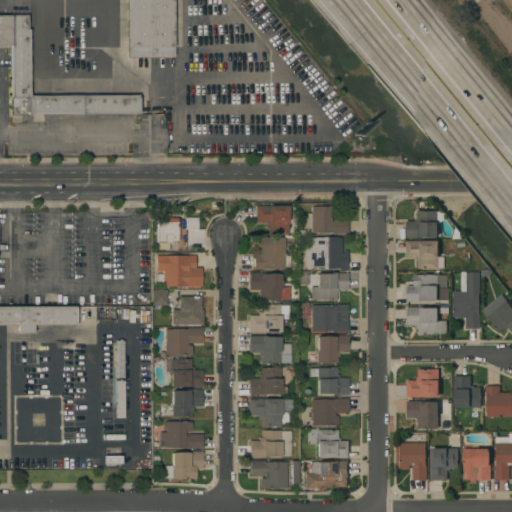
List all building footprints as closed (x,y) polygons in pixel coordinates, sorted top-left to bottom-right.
[(172,0),(172,48),(174,48),(174,56),(172,58),(128,58),(127,56),(127,48),(125,48),(125,0),(172,0)] [(0,15),(27,15),(27,29),(29,29),(29,96),(138,95),(138,114),(11,115),(10,46),(0,46),(0,15)] [(287,205),(287,217),(293,217),(293,232),(287,233),(287,234),(266,234),(266,225),(265,225),(265,222),(255,223),(255,206),(287,205)] [(304,213),(310,213),(310,206),(336,207),(336,217),(329,217),(329,221),(331,221),(331,219),(347,219),(347,233),(346,233),(332,233),(310,233),(310,228),(304,228),(304,213)] [(405,221),(415,221),(415,218),(417,218),(417,211),(437,211),(437,237),(420,237),(420,238),(405,238),(405,221)] [(157,223),(182,223),(183,242),(168,242),(168,250),(158,250),(158,242),(157,242),(157,223)] [(253,251),(259,251),(259,237),(284,237),(284,256),(290,256),(290,268),(284,268),(284,269),(262,269),(253,269),(253,251)] [(303,237),(340,237),(340,252),(343,252),(343,251),(346,251),(346,269),(338,270),(338,268),(316,268),(316,267),(304,267),(303,237)] [(406,241),(437,241),(437,257),(443,257),(443,268),(438,268),(438,269),(417,269),(417,261),(415,261),(415,258),(405,258),(406,241)] [(194,255),(194,267),(200,267),(200,287),(162,287),(162,271),(155,271),(155,255),(194,255)] [(465,329),(465,315),(463,315),(463,317),(461,317),(461,318),(454,318),(454,317),(453,317),(453,292),(461,292),(461,272),(479,272),(479,292),(478,292),(479,314),(479,329),(465,329)] [(289,300),(260,300),(260,294),(258,294),(258,289),(248,290),(248,273),(266,273),(266,274),(279,274),(279,287),(289,287),(289,300)] [(310,287),(316,287),(316,274),(331,274),(331,273),(347,273),(347,290),(341,290),(341,289),(338,289),(338,293),(336,293),(336,300),(310,300),(310,287)] [(446,275),(446,289),(442,289),(442,288),(437,288),(437,301),(419,301),(419,302),(406,302),(406,286),(413,286),(413,275),(446,275)] [(166,290),(166,305),(151,305),(151,290),(166,290)] [(171,325),(171,310),(175,310),(175,304),(178,304),(178,297),(196,296),(200,296),(200,310),(202,310),(202,326),(199,326),(199,325),(171,325)] [(511,332),(508,328),(505,330),(504,328),(498,333),(486,317),(487,317),(483,312),(492,304),(496,309),(506,301),(511,308),(511,332)] [(248,315),(258,315),(258,312),(260,312),(260,304),(280,304),(280,305),(288,305),(288,319),(280,319),(280,332),(248,332),(248,315)] [(310,305),(335,305),(335,304),(348,304),(348,332),(310,331),(310,305)] [(0,306),(76,306),(76,325),(32,325),(32,333),(17,333),(16,325),(0,325),(0,306)] [(422,307),(422,308),(437,308),(437,321),(446,321),(446,334),(422,334),(422,335),(418,335),(418,327),(416,327),(416,324),(406,324),(406,307),(422,307)] [(165,355),(165,357),(159,357),(159,351),(164,351),(164,330),(182,329),(182,328),(202,328),(202,342),(187,343),(187,345),(190,345),(190,355),(165,355)] [(248,353),(248,336),(263,336),(263,337),(279,337),(279,344),(290,344),(290,364),(259,364),(259,356),(258,356),(258,353),(248,353)] [(348,353),(338,353),(338,356),(336,356),(336,363),(316,363),(316,337),(331,337),(331,336),(348,336),(348,353)] [(123,378),(115,378),(115,341),(123,341),(123,378)] [(190,359),(190,367),(192,367),(192,370),(202,370),(202,387),(170,387),(169,359),(190,359)] [(348,395),(330,395),(330,394),(316,394),(316,376),(309,376),(309,368),(316,368),(332,368),(332,367),(336,367),(336,378),(348,378),(348,395)] [(280,394),(249,395),(248,378),(258,378),(258,374),(260,374),(260,369),(279,368),(280,394)] [(438,369),(438,397),(406,397),(406,380),(416,380),(416,377),(418,377),(418,369),(438,369)] [(480,407),(454,407),(454,390),(453,390),(453,376),(470,375),(470,386),(474,386),(474,388),(480,388),(480,407)] [(123,418),(116,418),(115,381),(123,381),(123,418)] [(511,417),(486,417),(486,393),(485,393),(485,386),(499,386),(499,392),(511,392),(511,417)] [(202,407),(192,407),(192,410),(190,410),(190,417),(170,417),(170,391),(184,391),(184,390),(202,390),(202,407)] [(260,427),(260,418),(258,418),(258,415),(248,415),(248,399),(263,398),(263,399),(280,399),(280,400),(291,400),(291,411),(280,411),(280,413),(280,426),(260,427)] [(310,399),(331,399),(331,398),(348,398),(348,413),(334,413),(334,415),(337,415),(337,416),(337,424),(337,425),(310,425),(310,399)] [(423,401),(423,402),(437,402),(437,428),(418,428),(418,422),(416,422),(416,418),(406,418),(406,401),(423,401)] [(158,449),(158,432),(164,432),(164,428),(162,428),(162,422),(191,422),(191,432),(184,432),(184,434),(202,434),(202,448),(158,449)] [(336,430),(336,438),(338,438),(338,441),(348,441),(348,458),(316,458),(316,443),(307,443),(307,430),(336,430)] [(290,455),(280,455),(280,457),(266,457),(266,458),(248,458),(248,441),(258,441),(258,438),(260,438),(260,431),(280,431),(290,431),(290,455)] [(511,434),(511,477),(510,477),(510,467),(511,467),(511,465),(509,465),(509,480),(494,480),(494,465),(495,465),(495,437),(508,437),(508,434),(511,434)] [(425,443),(425,465),(426,465),(426,480),(412,480),(412,465),(414,465),(414,463),(409,463),(410,469),(408,469),(401,469),(400,469),(399,443),(425,443)] [(430,480),(430,448),(458,448),(458,469),(449,469),(449,470),(447,470),(447,480),(430,480)] [(463,449),(489,449),(489,464),(490,464),(490,480),(476,480),(476,483),(470,483),(470,480),(462,479),(463,449)] [(202,469),(195,469),(195,479),(170,479),(170,478),(164,478),(164,466),(170,466),(170,453),(186,453),(186,452),(202,452),(202,469)] [(286,488),(260,488),(260,486),(259,486),(259,479),(260,479),(260,478),(265,478),(265,474),(263,474),(263,475),(248,475),(248,461),(263,461),(263,462),(286,462),(286,488)] [(298,484),(290,484),(290,461),(298,461),(298,484)] [(304,473),(309,473),(309,462),(330,462),(330,461),(348,461),(348,477),(346,477),(346,487),(339,487),(339,488),(303,488),(304,473)]
